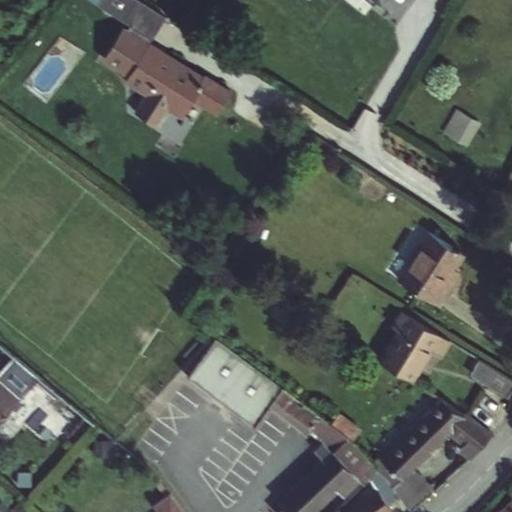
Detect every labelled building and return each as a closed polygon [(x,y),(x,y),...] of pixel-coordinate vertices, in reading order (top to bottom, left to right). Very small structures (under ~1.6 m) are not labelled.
[(157,49),(172,27),(142,8),(129,28),(136,33),(133,37),(129,34),(110,63),(135,80),(129,88),(150,102),(138,120),(159,134),(172,116),(186,126),(198,109),(221,125),(236,103),(209,85),(207,88),(153,52),(156,48),(157,49)] [(458,105),(445,130),(470,143),(483,119),(458,105)] [(438,230),(408,278),(448,304),(457,291),(450,286),(463,266),(472,252),(438,230)] [(450,286),(457,291),(469,270),(463,266),(450,286)] [(408,325),(389,354),(414,369),(418,372),(438,344),(446,349),(457,336),(409,307),(401,320),(408,325)] [(241,391),(231,404),(259,425),(272,409),(281,397),(315,423),(324,412),(239,348),(220,334),(190,373),(220,396),(230,383),(241,391)] [(511,368),(486,353),(477,368),(511,388),(511,368)] [(402,479),(422,503),(443,479),(423,461),(460,421),(476,437),(473,441),(476,444),(473,447),(479,453),(501,429),(478,407),(418,372),(414,369),(406,383),(431,400),(382,453),(390,464),(402,479)] [(230,383),(220,396),(231,404),(241,391),(230,383)] [(0,425),(18,405),(0,388),(0,425)] [(326,445),(323,448),(332,457),(288,497),(294,504),(287,511),(315,511),(362,468),(373,479),(390,464),(382,453),(324,412),(315,423),(332,436),(326,445)] [(370,483),(360,492),(339,511),(380,511),(400,494),(393,487),(402,479),(390,464),(373,479),(370,483)] [(360,492),(370,483),(364,477),(354,486),(360,492)] [(164,511),(188,511),(181,500),(164,511)]
